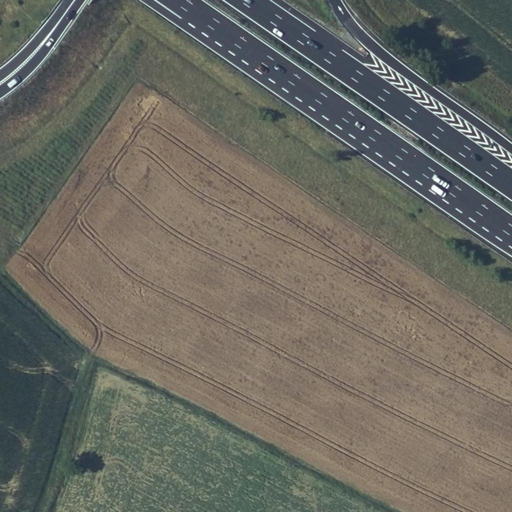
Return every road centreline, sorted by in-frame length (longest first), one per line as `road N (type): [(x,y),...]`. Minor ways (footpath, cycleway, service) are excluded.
road 1 (motorway): [(193,10),(511,230)]
road 2 (motorway): [(511,187),(238,0)]
road 3 (motorway): [(511,148),(383,55),(337,0)]
